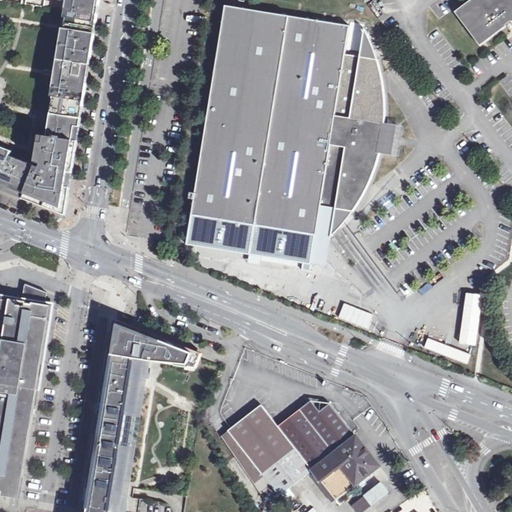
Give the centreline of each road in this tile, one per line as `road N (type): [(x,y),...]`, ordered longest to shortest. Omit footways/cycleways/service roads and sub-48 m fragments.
road 1 (secondary): [(356,354),(93,243)]
road 2 (unclassified): [(89,260),(44,511)]
road 3 (tertiary): [(128,0),(93,243)]
road 4 (tertiary): [(219,313),(270,345),(374,388),(403,429)]
road 5 (secondary): [(219,313),(413,395)]
road 6 (residential): [(511,161),(412,28),(413,8),(424,0)]
road 7 (secondary): [(511,406),(356,354)]
road 8 (secondary): [(89,260),(219,313)]
